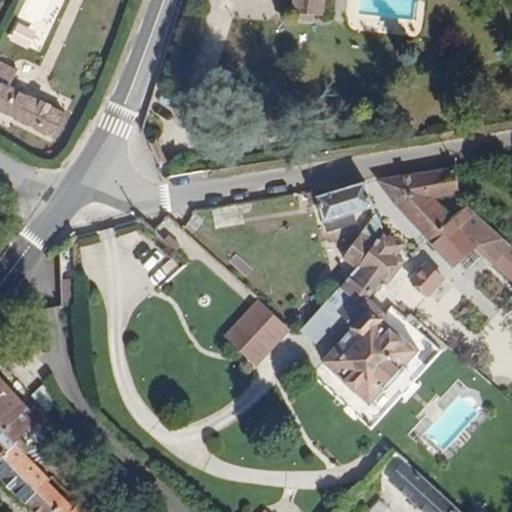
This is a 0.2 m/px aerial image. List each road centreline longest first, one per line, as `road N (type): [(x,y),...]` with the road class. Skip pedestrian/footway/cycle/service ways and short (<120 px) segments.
road 1 (tertiary): [(511,146),(168,199),(116,184),(73,196)]
road 2 (secondary): [(73,196),(119,123),(164,0)]
road 3 (secondary): [(0,298),(73,196)]
